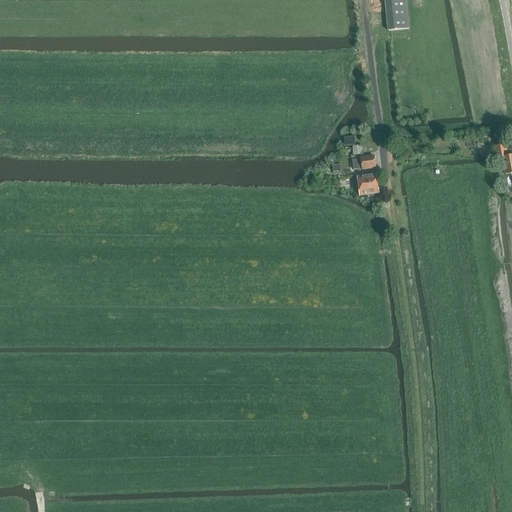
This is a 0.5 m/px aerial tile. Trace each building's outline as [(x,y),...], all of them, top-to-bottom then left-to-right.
[(408,30),(405,0),(385,0),(388,32),(408,30)] [(506,145),(495,147),(497,159),(503,158),(506,175),(511,174),(511,156),(508,157),(506,145)] [(362,147),(353,147),(353,155),(362,155),(362,147)] [(361,158),(363,170),(376,168),(374,156),(361,158)] [(377,175),(357,177),(360,197),(380,194),(377,175)] [(505,190),(511,189),(510,177),(503,178),(505,190)]
